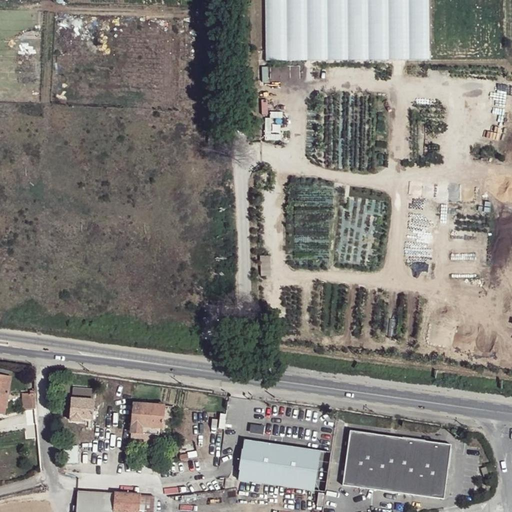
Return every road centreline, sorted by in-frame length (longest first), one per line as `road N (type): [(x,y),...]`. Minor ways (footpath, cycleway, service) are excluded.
road 1 (unclassified): [(248,376),(237,0)]
road 2 (secondary): [(248,376),(501,416)]
road 3 (secondary): [(0,344),(248,376)]
